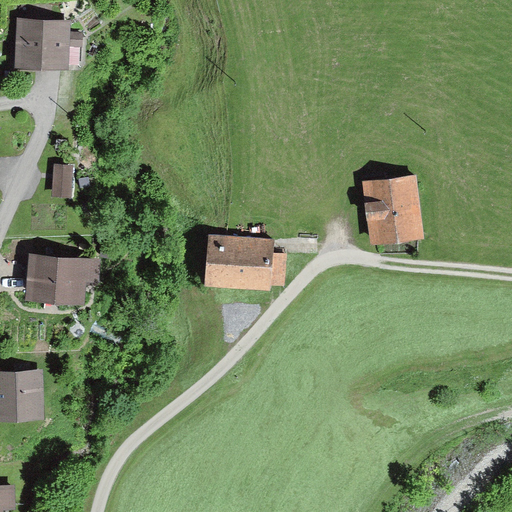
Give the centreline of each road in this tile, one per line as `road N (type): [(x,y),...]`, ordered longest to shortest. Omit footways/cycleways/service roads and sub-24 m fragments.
road 1 (unclassified): [(325,255),(226,360),(119,453),(98,511)]
road 2 (track): [(511,281),(325,255)]
road 3 (residential): [(47,97),(0,251)]
